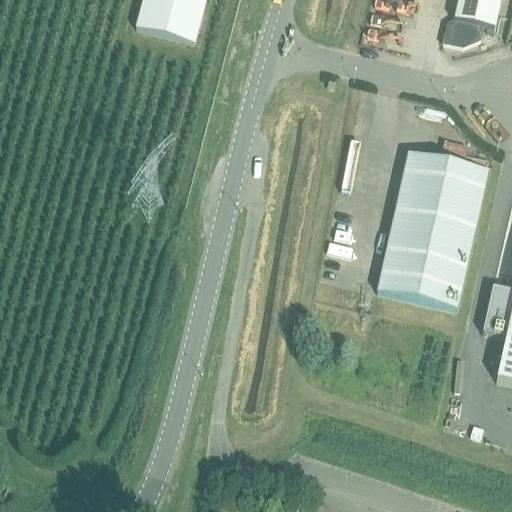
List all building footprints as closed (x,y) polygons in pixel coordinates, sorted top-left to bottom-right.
[(144,0),(135,34),(194,50),(206,0),(144,0)] [(442,49),(462,53),(479,46),(483,32),(493,35),(501,0),(459,0),(454,25),(446,30),(442,49)] [(454,315),(475,225),(486,179),(407,161),(375,296),(454,315)] [(511,298),(491,294),(481,338),(505,344),(495,387),(511,390),(511,298)] [(469,441),(479,445),(479,444),(482,435),(472,432),(469,441)]
